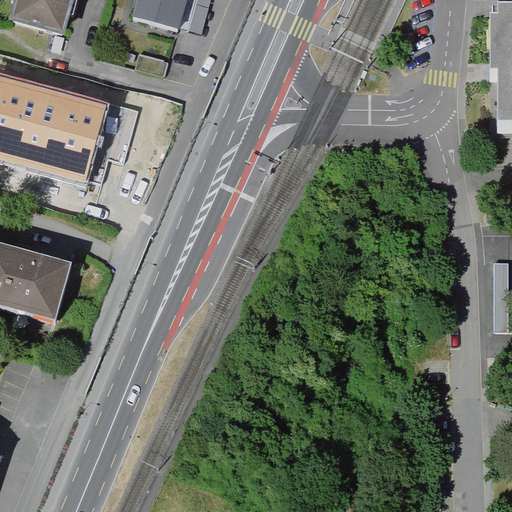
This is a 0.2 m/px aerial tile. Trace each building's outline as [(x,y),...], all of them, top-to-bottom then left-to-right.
[(67,39),(78,0),(17,0),(11,22),(67,39)] [(192,0),(141,0),(135,23),(182,36),(192,0)] [(502,75),(501,131),(511,131),(511,11),(503,12),(502,75)] [(171,64),(142,57),(138,71),(167,78),(171,64)] [(136,108),(85,95),(77,124),(70,122),(59,166),(118,180),(136,108)] [(21,110),(0,104),(0,160),(6,163),(21,110)] [(75,267),(0,246),(0,308),(59,325),(75,267)]
